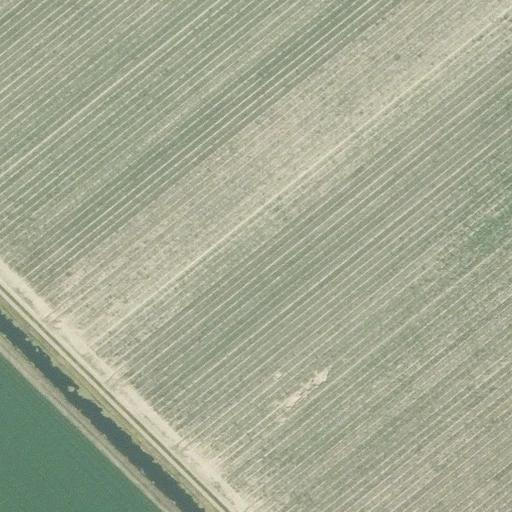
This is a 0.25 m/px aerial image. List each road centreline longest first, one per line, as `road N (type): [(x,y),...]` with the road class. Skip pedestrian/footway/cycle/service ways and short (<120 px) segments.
road 1 (track): [(0,286),(229,511)]
road 2 (track): [(0,357),(159,511)]
